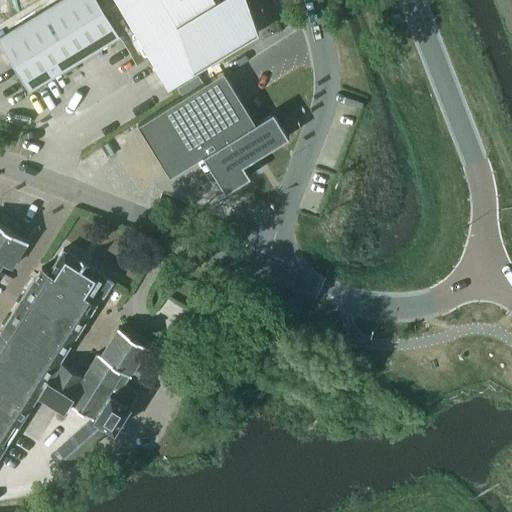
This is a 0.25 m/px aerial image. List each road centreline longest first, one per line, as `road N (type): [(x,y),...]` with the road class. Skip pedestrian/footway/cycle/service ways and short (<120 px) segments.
road 1 (tertiary): [(263,266),(0,162)]
road 2 (primary): [(498,268),(477,171),(411,0)]
road 3 (unclassified): [(307,0),(322,43),(324,104),(263,266)]
road 4 (tertiary): [(498,268),(445,298),(401,305),(349,299),(263,266)]
